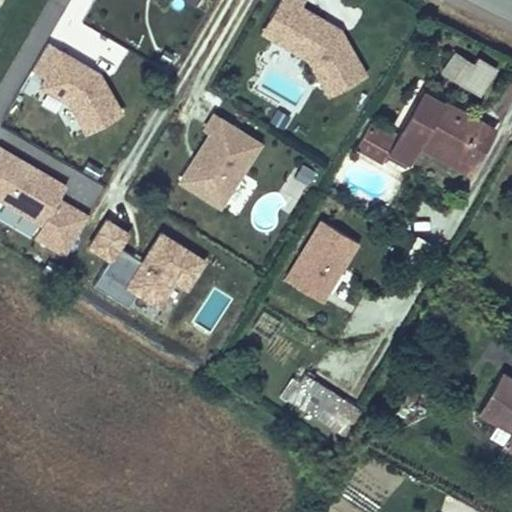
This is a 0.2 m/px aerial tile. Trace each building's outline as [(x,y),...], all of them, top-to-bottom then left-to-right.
[(365,72),(341,29),(336,31),(326,25),(328,22),(302,7),(306,1),(305,0),(281,0),(271,18),(289,28),(281,42),(311,59),(332,96),(361,79),(365,72)] [(281,42),(289,28),(271,18),(263,32),(281,42)] [(341,29),(328,22),(326,25),(336,31),(341,29)] [(440,65),(482,89),(500,60),(478,47),(474,54),(453,42),(440,65)] [(92,79),(88,71),(90,68),(49,44),(34,70),(48,78),(43,87),(71,104),(88,133),(123,113),(101,74),(92,79)] [(495,120),(423,79),(417,89),(490,130),(495,120)] [(468,169),(490,130),(417,89),(393,131),(386,145),(408,157),(418,140),(468,169)] [(285,130),(292,118),(280,111),(273,123),(285,130)] [(223,207),(262,143),(216,115),(207,130),(213,133),(198,157),(200,159),(185,184),(223,207)] [(368,117),(353,142),(379,157),(386,145),(393,131),(368,117)] [(91,218),(61,201),(68,188),(45,174),(43,177),(35,173),(37,170),(2,148),(0,150),(0,199),(45,226),(38,239),(68,256),(91,218)] [(323,297),(360,235),(319,211),(282,273),(323,297)] [(189,288),(207,260),(163,233),(145,262),(121,248),(130,233),(109,220),(92,247),(112,260),(96,286),(130,308),(140,293),(161,306),(177,281),(189,288)] [(293,301),(274,290),(263,308),(282,320),(293,301)] [(279,395),(337,430),(359,394),(301,359),(279,395)] [(508,433),(511,435),(511,373),(502,368),(479,408),(511,427),(508,433)] [(503,443),(511,448),(511,435),(508,433),(503,443)]
